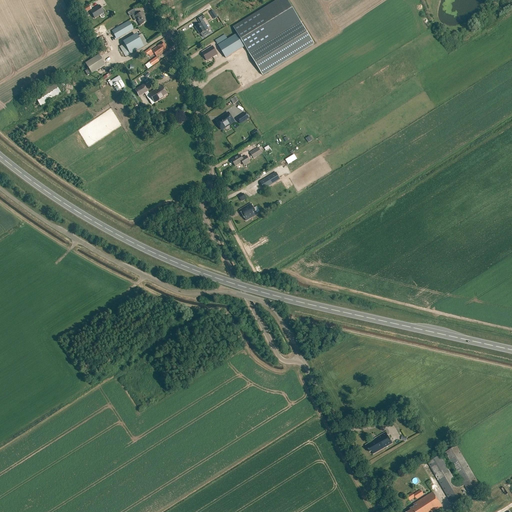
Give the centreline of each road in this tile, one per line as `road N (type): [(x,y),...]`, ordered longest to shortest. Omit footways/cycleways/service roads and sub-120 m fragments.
road 1 (trunk): [(511,350),(285,298),(185,266),(68,207),(0,156)]
road 2 (unclassified): [(302,359),(284,361),(275,352),(201,215),(213,182),(187,68),(149,0)]
road 3 (track): [(511,330),(287,271),(261,276),(213,182)]
road 4 (unclassified): [(302,359),(265,304),(235,293),(172,289),(0,188)]
road 5 (unclassified): [(384,511),(302,359)]
